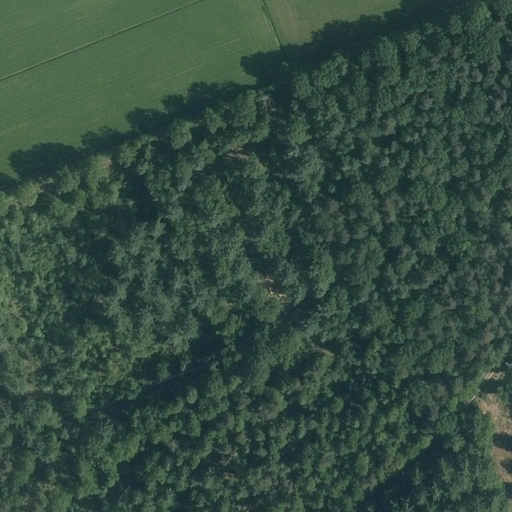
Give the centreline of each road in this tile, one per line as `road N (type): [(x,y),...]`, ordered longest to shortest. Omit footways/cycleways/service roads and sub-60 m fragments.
road 1 (track): [(511,0),(0,202)]
road 2 (track): [(331,511),(433,439),(511,339)]
